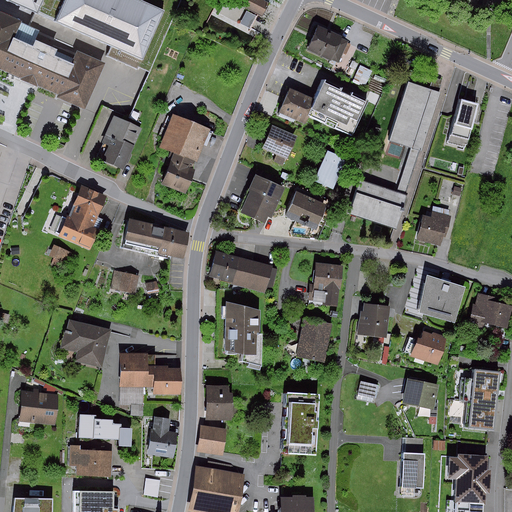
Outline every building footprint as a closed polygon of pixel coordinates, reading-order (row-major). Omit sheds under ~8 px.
[(9,0),(36,11),(38,13),(44,0),(9,0)] [(36,11),(29,27),(78,48),(103,59),(107,51),(153,72),(183,0),(43,0),(38,13),(36,11)] [(242,0),(242,2),(265,14),(272,2),(268,0),(242,0)] [(0,11),(0,63),(24,74),(22,80),(36,86),(38,81),(59,90),(56,95),(82,107),(103,59),(78,48),(74,56),(19,32),(23,22),(0,11)] [(313,49),(340,61),(349,41),(322,29),(313,49)] [(354,77),(366,82),(371,70),(360,65),(354,77)] [(440,85),(441,77),(432,76),(431,83),(440,85)] [(0,85),(0,115),(4,117),(23,126),(40,88),(36,86),(22,80),(16,92),(0,85)] [(315,98),(309,113),(326,120),(327,118),(337,122),(335,126),(353,134),(369,99),(352,92),(351,95),(341,91),(342,88),(324,80),(315,98)] [(412,148),(422,151),(442,92),(409,81),(389,140),(412,148)] [(315,98),(290,88),(280,111),(305,122),(309,113),(315,98)] [(468,146),(479,103),(461,98),(450,141),(468,146)] [(185,186),(211,129),(174,113),(160,144),(177,151),(165,177),(185,186)] [(92,158),(125,172),(144,128),(111,114),(92,158)] [(268,147),(292,156),(300,134),(277,125),(268,147)] [(351,212),(398,227),(422,151),(412,148),(399,191),(361,179),(351,212)] [(315,179),(334,188),(348,158),(328,149),(315,179)] [(285,170),(282,176),(291,180),(293,174),(285,170)] [(246,211),(271,221),(286,185),(261,174),(246,211)] [(83,184),(70,216),(95,227),(108,194),(83,184)] [(320,225),(330,206),(300,191),(291,210),(320,225)] [(67,215),(59,235),(92,249),(101,229),(95,227),(70,216),(67,215)] [(421,239),(444,242),(447,219),(424,216),(421,239)] [(164,225),(129,218),(125,239),(126,240),(126,242),(159,250),(164,225)] [(190,231),(164,225),(159,250),(158,253),(184,259),(190,231)] [(55,244),(50,255),(55,257),(53,261),(68,267),(74,251),(55,244)] [(213,274),(268,289),(273,268),(218,254),(213,274)] [(337,299),(341,266),(318,264),(315,296),(337,299)] [(141,275),(117,269),(113,287),(137,293),(141,275)] [(454,319),(463,287),(429,277),(420,309),(454,319)] [(498,296),(481,293),(478,305),(475,304),(472,320),(508,328),(511,310),(511,305),(496,303),(498,296)] [(261,309),(227,302),(226,349),(242,354),(242,360),(261,365),(262,334),(260,333),(261,309)] [(390,306),(367,304),(366,313),(361,312),(359,334),(387,337),(390,306)] [(301,353),(327,358),(333,324),(307,319),(301,353)] [(110,364),(117,328),(75,320),(70,344),(86,347),(84,358),(110,364)] [(422,339),(419,338),(414,356),(440,364),(447,337),(424,330),(422,339)] [(151,370),(151,352),(121,352),(121,381),(153,381),(153,395),(180,395),(180,370),(151,370)] [(494,430),(500,372),(474,369),(469,427),(494,430)] [(376,398),(380,383),(364,379),(360,394),(376,398)] [(437,406),(440,385),(409,381),(407,403),(437,406)] [(234,420),(234,386),(207,386),(207,420),(234,420)] [(57,421),(60,394),(24,391),(21,418),(57,421)] [(320,394),(286,393),(284,446),(288,447),(288,454),(317,455),(320,394)] [(94,416),(80,415),(79,437),(93,437),(94,420),(95,419),(94,416)] [(172,419),(157,417),(155,429),(151,429),(148,453),(175,456),(178,434),(171,433),(172,419)] [(113,420),(95,419),(94,420),(93,437),(119,439),(120,428),(120,425),(112,424),(113,420)] [(198,447),(227,452),(230,430),(202,426),(198,447)] [(132,429),(120,428),(119,439),(119,446),(131,447),(132,429)] [(81,445),(72,445),(71,465),(78,466),(78,474),(114,476),(115,451),(81,449),(81,445)] [(425,489),(427,455),(408,454),(406,488),(425,489)] [(488,470),(488,456),(450,455),(450,475),(460,476),(459,505),(486,505),(487,482),(488,470)] [(200,511),(242,511),(247,472),(201,467),(196,511),(200,511)] [(162,479),(147,477),(145,495),(160,497),(162,479)] [(113,492),(74,491),(73,511),(117,511),(112,511),(113,492)] [(55,511),(55,498),(14,498),(13,511),(55,511)] [(315,511),(316,501),(285,501),(285,511),(315,511)]
